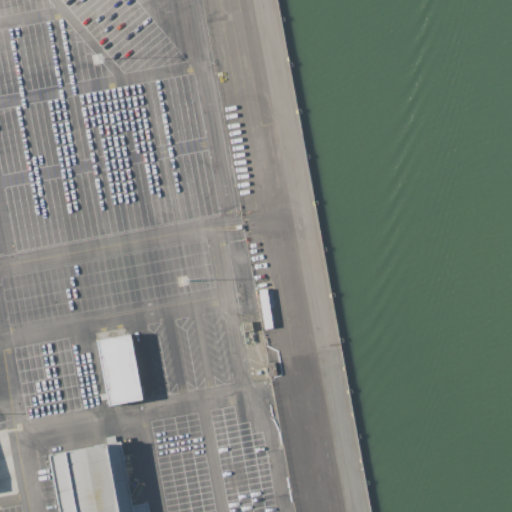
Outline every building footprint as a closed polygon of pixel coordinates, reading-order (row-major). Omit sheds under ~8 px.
[(266,326),(259,283),(275,281),(281,323),(266,326)] [(242,322),(250,320),(253,330),(244,332),(242,322)] [(112,406),(100,341),(133,335),(145,400),(112,406)] [(266,363),(274,361),(276,374),(269,376),(266,363)] [(62,511),(52,455),(123,443),(134,504),(147,502),(148,511),(62,511)]
